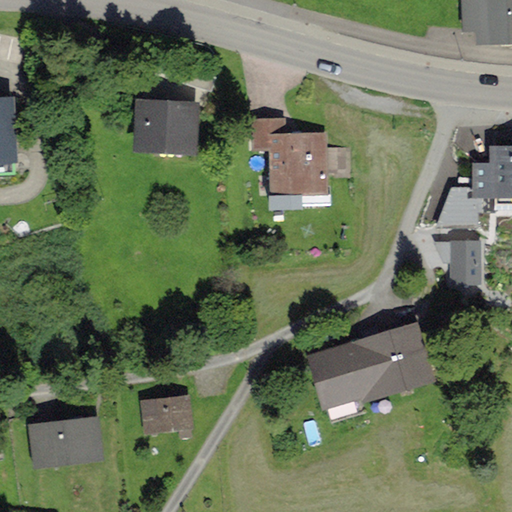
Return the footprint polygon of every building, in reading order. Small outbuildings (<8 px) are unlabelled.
[(511,0),(460,0),(462,37),(477,36),(478,50),(511,48),(511,0)] [(16,98),(0,99),(0,178),(22,177),(16,98)] [(195,166),(200,109),(138,104),(134,161),(195,166)] [(272,142),(287,142),(287,122),(253,122),(253,143),(272,142)] [(328,200),(325,140),(287,142),(272,142),(275,203),(328,200)] [(352,164),(352,144),(334,143),(333,164),(352,164)] [(511,151),(490,152),(490,169),(473,168),(472,204),(511,204),(511,151)] [(418,326),(348,347),(364,403),(366,408),(436,388),(418,326)] [(364,403),(348,347),(305,359),(322,415),(364,403)] [(191,398),(140,403),(143,437),(180,434),(181,442),(195,440),(191,398)] [(99,422),(32,430),(38,476),(104,467),(99,422)]
